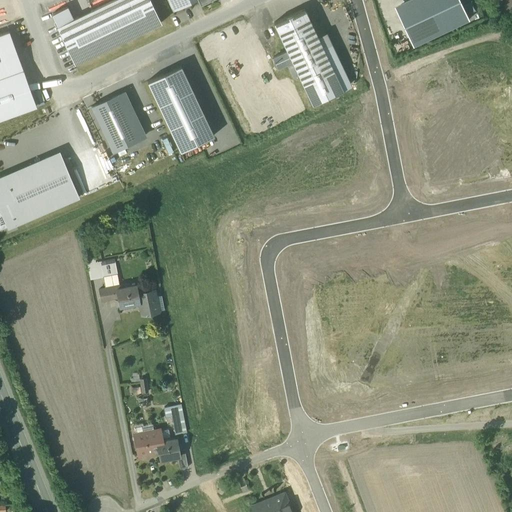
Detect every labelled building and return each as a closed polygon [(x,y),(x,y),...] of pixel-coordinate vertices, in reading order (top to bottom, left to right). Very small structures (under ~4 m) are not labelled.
[(57,27),(74,64),(161,24),(150,0),(115,0),(74,20),(57,27)] [(167,0),(172,11),(194,0),(167,0)] [(459,0),(403,0),(394,4),(415,46),(469,18),(459,0)] [(68,7),(52,14),(57,27),(74,20),(68,7)] [(274,22),(312,103),(351,85),(333,47),(324,51),(304,8),(274,22)] [(10,31),(0,34),(0,118),(37,106),(10,31)] [(181,65),(147,81),(180,151),(215,135),(181,65)] [(125,90),(91,106),(114,152),(147,136),(125,90)] [(444,172),(446,181),(511,169),(511,146),(509,129),(438,142),(440,147),(444,172)] [(428,175),(444,172),(440,147),(424,150),(428,175)] [(79,196),(59,150),(0,175),(0,209),(7,226),(79,196)] [(238,252),(228,254),(217,195),(178,202),(196,300),(234,293),(230,274),(241,272),(238,252)] [(511,221),(432,238),(433,244),(438,270),(444,295),(511,281),(511,221)] [(433,244),(396,251),(400,277),(438,270),(433,244)] [(109,260),(87,264),(90,279),(111,275),(109,260)] [(137,284),(122,287),(121,285),(99,289),(101,300),(114,297),(115,298),(118,298),(119,306),(140,302),(140,305),(144,307),(145,313),(159,311),(154,290),(138,293),(137,284)] [(178,413),(172,414),(176,434),(186,432),(183,417),(179,418),(178,413)] [(160,429),(134,434),(134,435),(136,435),(137,445),(136,445),(138,455),(158,451),(156,442),(162,441),(160,429)] [(162,441),(156,442),(158,451),(160,460),(178,456),(180,456),(179,451),(177,438),(162,441)] [(185,450),(179,451),(180,456),(178,456),(180,469),(188,467),(185,450)]
